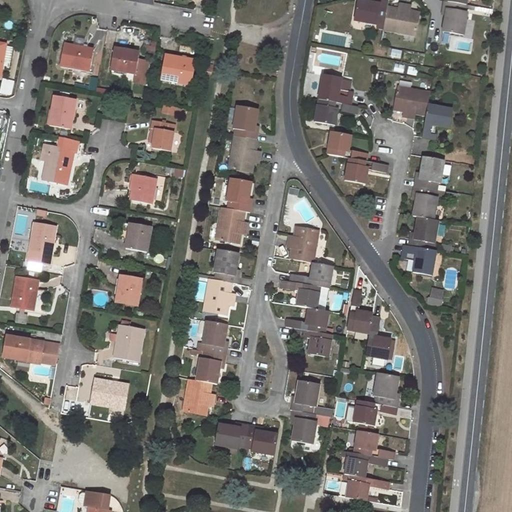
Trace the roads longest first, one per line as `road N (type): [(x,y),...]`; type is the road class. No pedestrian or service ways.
road 1 (secondary): [(464,511),(511,56)]
road 2 (residential): [(374,257),(425,346),(418,511)]
road 3 (residential): [(89,214),(53,422)]
road 4 (residential): [(3,196),(43,0)]
road 5 (residential): [(258,299),(238,402),(272,409),(282,358)]
road 6 (residential): [(305,0),(290,99),(299,155)]
road 7 (residential): [(299,155),(283,164),(258,299)]
road 8 (residential): [(76,0),(207,22)]
road 9 (residential): [(374,257),(387,240),(401,154),(392,138)]
road 10 (residential): [(299,155),(374,257)]
